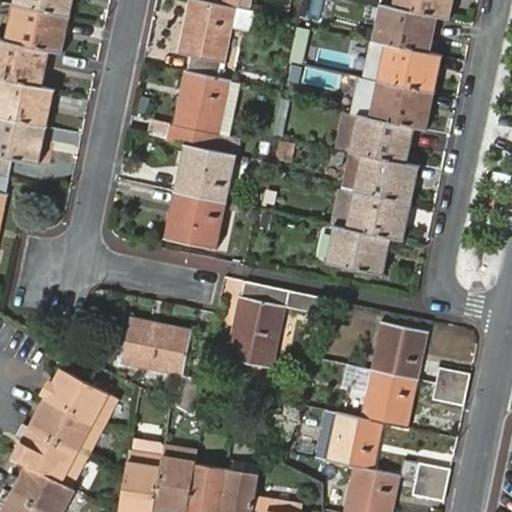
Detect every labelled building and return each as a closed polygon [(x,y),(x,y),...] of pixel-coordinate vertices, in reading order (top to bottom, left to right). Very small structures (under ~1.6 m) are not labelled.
[(61,13),(63,0),(6,0),(6,2),(53,12),(61,13)] [(189,0),(189,2),(229,10),(233,11),(234,0),(189,0)] [(392,10),(394,0),(382,0),(381,7),(392,10)] [(432,18),(444,20),(447,6),(442,4),(443,0),(394,0),(392,10),(425,17),(432,18)] [(53,12),(6,2),(0,31),(0,38),(32,45),(38,46),(54,49),(57,35),(49,34),(53,12)] [(229,10),(189,2),(185,22),(190,23),(188,34),(183,33),(179,57),(184,58),(181,73),(215,80),(229,10)] [(253,29),(256,9),(239,6),(236,26),(253,29)] [(392,10),(379,7),(371,43),(384,45),(424,53),(427,41),(421,39),(425,17),(392,10)] [(57,35),(61,13),(53,12),(49,34),(57,35)] [(427,41),(432,18),(425,17),(421,39),(427,41)] [(305,62),(313,27),(300,24),(291,58),(305,62)] [(0,77),(30,84),(33,69),(27,67),(32,45),(0,38),(0,77)] [(33,69),(38,46),(32,45),(27,67),(33,69)] [(429,94),(432,79),(427,77),(432,55),(424,53),(384,45),(377,83),(424,93),(429,94)] [(432,79),(438,56),(432,55),(427,77),(432,79)] [(228,83),(215,80),(181,73),(177,93),(183,93),(181,104),(175,103),(171,127),(183,130),(180,147),(185,147),(229,156),(232,156),(236,140),(217,136),(228,83)] [(0,77),(0,116),(32,123),(38,123),(41,109),(35,108),(39,86),(30,84),(0,77)] [(424,93),(377,83),(371,120),(404,127),(409,128),(421,131),(424,117),(419,117),(424,93)] [(41,109),(46,88),(39,86),(35,108),(41,109)] [(424,117),(429,94),(424,93),(419,117),(424,117)] [(32,123),(0,116),(0,170),(3,155),(30,161),(33,147),(27,145),(32,123)] [(148,133),(168,137),(172,120),(151,116),(148,133)] [(404,127),(371,120),(356,117),(349,153),(363,156),(401,164),(404,152),(398,151),(404,127)] [(33,147),(38,123),(32,123),(27,145),(33,147)] [(404,152),(409,128),(404,127),(398,151),(404,152)] [(171,192),(219,201),(229,156),(185,147),(181,166),(176,165),(171,192)] [(180,147),(176,165),(181,166),(185,147),(180,147)] [(363,156),(349,153),(341,190),(355,193),(401,203),(406,204),(409,189),(404,188),(409,166),(401,164),(363,156)] [(409,189),(415,167),(409,166),(404,188),(409,189)] [(210,250),(219,201),(171,192),(165,222),(170,223),(166,241),(210,250)] [(399,238),(402,225),(396,225),(401,203),(355,193),(348,229),(380,235),(387,236),(399,238)] [(402,225),(406,204),(401,203),(396,225),(402,225)] [(170,223),(165,222),(161,240),(166,241),(170,223)] [(380,235),(348,229),(333,226),(326,262),(379,273),(382,257),(376,257),(380,235)] [(382,257),(387,236),(380,235),(376,257),(382,257)] [(313,296),(236,281),(229,317),(235,318),(232,328),(227,326),(220,361),(259,369),(272,307),(309,314),(313,296)] [(176,372),(171,402),(172,403),(191,413),(198,373),(178,369),(185,331),(153,324),(152,329),(141,327),(141,322),(121,317),(114,359),(176,372)] [(376,320),(365,369),(408,377),(411,358),(406,357),(409,342),(414,344),(418,328),(376,320)] [(406,357),(411,358),(414,344),(409,342),(406,357)] [(461,388),(464,373),(431,366),(429,382),(461,388)] [(118,396),(67,370),(62,367),(54,383),(59,385),(51,399),(103,426),(118,396)] [(408,377),(365,369),(355,415),(375,419),(399,424),(401,410),(396,409),(399,396),(404,397),(408,377)] [(458,404),(461,388),(429,382),(425,398),(458,404)] [(59,385),(54,383),(47,396),(51,399),(59,385)] [(51,399),(47,396),(38,413),(43,416),(51,399)] [(401,410),(404,397),(399,396),(396,409),(401,410)] [(87,456),(103,426),(51,399),(43,416),(38,413),(31,427),(87,456)] [(355,415),(331,410),(322,458),(350,464),(365,467),(369,447),(363,446),(366,433),(372,434),(375,419),(355,415)] [(87,456),(31,427),(22,423),(15,436),(24,441),(28,443),(22,458),(30,463),(72,485),(87,456)] [(369,447),(372,434),(366,433),(363,446),(369,447)] [(28,443),(24,441),(16,455),(22,458),(28,443)] [(164,457),(155,511),(171,511),(172,506),(189,509),(196,461),(198,451),(165,446),(164,457)] [(139,511),(138,511),(155,511),(164,457),(130,451),(126,477),(121,509),(139,511)] [(189,509),(188,511),(220,511),(228,466),(196,461),(189,509)] [(442,483),(445,469),(413,462),(410,477),(442,483)] [(72,485),(30,463),(22,478),(13,474),(6,487),(53,511),(63,511),(76,487),(72,485)] [(389,493),(393,473),(365,467),(350,464),(339,511),(341,511),(385,511),(387,505),(380,503),(383,491),(389,493)] [(228,466),(220,511),(254,511),(256,497),(260,471),(228,466)] [(439,500),(442,483),(410,477),(406,493),(439,500)] [(53,511),(6,487),(0,498),(0,501),(8,505),(4,511),(53,511)] [(387,505),(389,493),(383,491),(380,503),(387,505)] [(256,497),(254,511),(301,511),(303,504),(256,497)]
